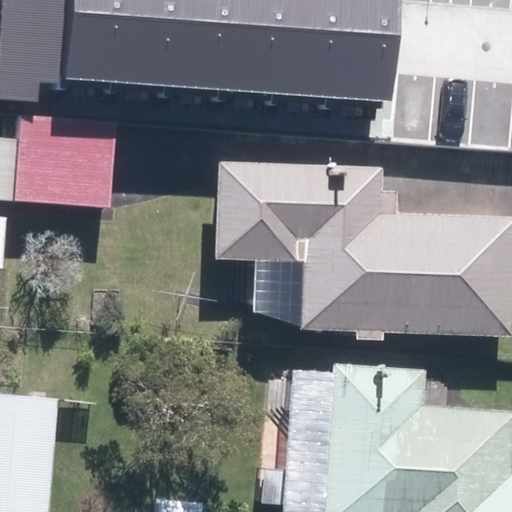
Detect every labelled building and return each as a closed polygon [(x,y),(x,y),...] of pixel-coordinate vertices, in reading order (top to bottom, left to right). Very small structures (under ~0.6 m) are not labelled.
[(71,0),(2,0),(0,29),(0,99),(38,102),(39,82),(58,84),(58,90),(65,90),(66,80),(71,0)] [(71,0),(66,80),(108,82),(113,0),(71,0)] [(171,0),(113,0),(108,82),(165,86),(171,0)] [(222,0),(171,0),(165,86),(217,90),(222,0)] [(276,0),(222,0),(217,90),(271,93),(276,0)] [(320,0),(276,0),(271,93),(315,97),(320,0)] [(399,0),(320,0),(315,97),(392,101),(399,0)] [(0,141),(0,201),(97,207),(102,128),(11,123),(10,142),(0,141)] [(206,168),(203,260),(290,263),(289,326),(495,331),(498,219),(363,216),(364,172),(206,168)] [(279,369),(270,511),(511,511),(511,478),(500,478),(504,412),(408,406),(410,371),(317,365),(317,372),(279,369)] [(36,511),(45,397),(0,394),(0,511),(36,511)] [(222,511),(223,505),(152,497),(150,511),(222,511)]
